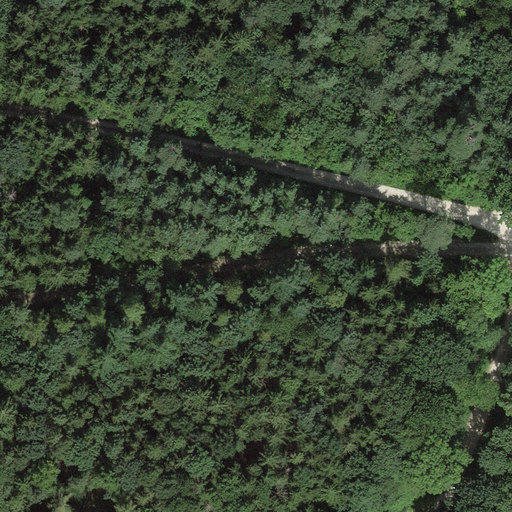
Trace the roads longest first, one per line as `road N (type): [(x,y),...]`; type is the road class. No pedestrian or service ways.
road 1 (track): [(0,107),(511,225)]
road 2 (track): [(511,235),(483,246),(366,248),(0,303)]
road 3 (track): [(511,314),(434,511)]
